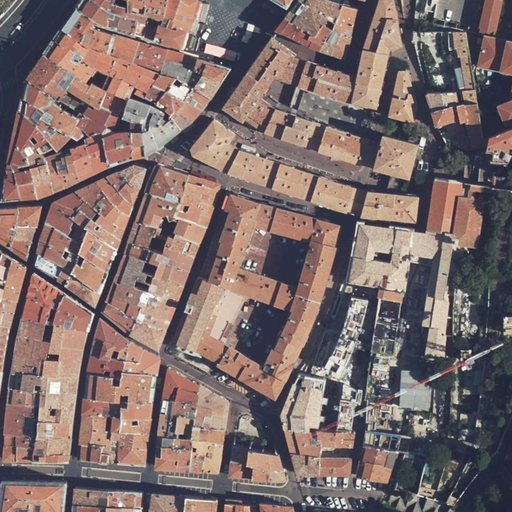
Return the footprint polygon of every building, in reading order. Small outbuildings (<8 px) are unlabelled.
[(148,11),(163,18),(167,0),(81,0),(76,7),(93,19),(102,24),(133,33),(138,14),(145,17),(148,11)] [(168,26),(189,32),(197,0),(167,0),(163,18),(170,21),(168,26)] [(327,151),(364,163),(370,139),(369,139),(352,134),(339,129),(316,122),(294,115),(279,110),(264,99),(271,87),(274,81),(295,89),(300,90),(304,92),(317,96),(352,109),(355,105),(368,109),(376,111),(378,99),(388,55),(391,48),(403,45),(399,27),(394,0),(380,0),(364,47),(358,77),(323,65),(322,66),(296,57),(297,54),(272,37),(265,46),(247,72),(246,74),(224,107),(252,127),(253,125),(255,123),(266,131),(288,138),(327,151)] [(335,28),(343,4),(329,0),(328,0),(301,0),(293,10),(291,13),(286,19),(324,37),(327,25),(335,28)] [(511,0),(421,0),(420,20),(486,34),(479,65),(511,72),(511,70),(511,91),(510,100),(499,105),(506,123),(511,120),(511,0)] [(357,8),(343,4),(335,28),(339,30),(351,35),(355,16),(357,8)] [(69,16),(62,27),(84,37),(135,59),(140,41),(103,31),(91,25),(93,19),(76,7),(69,16)] [(154,39),(159,23),(145,17),(138,14),(133,33),(154,39)] [(324,37),(286,19),(278,29),(307,44),(319,50),(324,37)] [(186,41),(189,32),(168,26),(168,27),(159,23),(154,39),(184,48),(185,45),(186,41)] [(339,30),(335,28),(327,25),(324,37),(319,50),(326,52),(332,54),(339,30)] [(137,91),(146,96),(156,70),(83,38),(84,37),(62,27),(59,31),(44,53),(77,72),(106,90),(128,103),(130,97),(136,82),(140,83),(137,91)] [(348,44),(351,35),(339,30),(332,54),(344,58),(348,44)] [(462,68),(472,66),(466,31),(446,32),(448,50),(455,50),(458,59),(460,59),(462,68)] [(441,47),(440,33),(419,34),(410,34),(412,43),(414,42),(417,51),(441,47)] [(140,41),(135,59),(162,71),(161,73),(176,76),(167,89),(184,99),(185,97),(192,84),(196,71),(201,59),(191,56),(183,54),(140,41)] [(44,53),(36,66),(59,81),(63,74),(72,80),(77,72),(44,53)] [(201,59),(196,71),(222,82),(231,67),(213,62),(201,59)] [(27,78),(84,115),(94,100),(101,104),(106,90),(77,72),(72,80),(63,74),(59,81),(36,66),(34,68),(27,78)] [(466,90),(476,87),(472,66),(462,68),(466,90)] [(156,70),(146,96),(158,102),(157,103),(168,110),(171,113),(170,115),(172,116),(173,118),(183,129),(193,121),(203,109),(185,97),(184,99),(167,89),(176,76),(161,73),(156,70)] [(399,71),(389,116),(397,118),(412,122),(414,123),(415,115),(417,106),(408,70),(399,71)] [(196,71),(192,84),(211,98),(222,82),(196,71)] [(44,122),(79,135),(88,139),(97,137),(96,128),(94,125),(96,122),(84,115),(27,78),(24,93),(23,97),(48,112),(44,122)] [(192,84),(185,97),(203,109),(211,98),(192,84)] [(463,104),(478,101),(476,87),(466,90),(461,90),(463,104)] [(96,128),(97,137),(121,131),(118,126),(120,125),(120,115),(123,115),(128,103),(106,90),(101,104),(94,100),(84,115),(96,122),(94,125),(96,128)] [(431,106),(433,111),(458,105),(455,91),(427,92),(431,106)] [(61,151),(79,135),(44,122),(48,112),(23,97),(22,104),(20,110),(43,125),(39,138),(43,139),(40,161),(53,157),(61,154),(61,151)] [(183,129),(173,118),(168,121),(165,116),(167,112),(152,104),(130,97),(128,103),(123,115),(132,119),(133,131),(146,130),(147,155),(151,152),(155,150),(183,129)] [(484,137),(478,101),(463,104),(459,105),(461,120),(455,122),(461,147),(471,148),(474,149),(480,150),(486,151),(491,134),(484,137)] [(453,146),(461,147),(455,122),(461,120),(459,105),(458,105),(433,111),(436,125),(437,125),(439,129),(447,145),(453,146)] [(10,160),(37,161),(40,161),(43,139),(39,138),(43,125),(20,110),(16,130),(10,160)] [(313,199),(349,211),(357,187),(335,179),(298,167),(277,161),(261,156),(242,150),(233,143),(230,141),(235,133),(215,119),(206,131),(192,148),(194,153),(194,154),(206,160),(211,162),(214,164),(217,165),(229,172),(239,175),(256,181),(261,182),(266,184),(269,185),(303,196),(309,198),(313,199)] [(511,126),(491,134),(486,151),(488,159),(509,161),(511,154),(511,126)] [(133,131),(133,158),(137,158),(147,155),(146,130),(133,131)] [(121,131),(97,137),(98,140),(109,167),(125,161),(133,158),(133,131),(121,131)] [(379,143),(373,166),(383,169),(409,176),(418,144),(400,139),(388,135),(384,134),(381,143),(379,143)] [(370,139),(364,163),(368,165),(373,166),(379,143),(375,141),(370,139)] [(109,167),(98,140),(68,152),(80,180),(101,171),(109,167)] [(68,152),(61,154),(53,157),(54,190),(61,188),(67,185),(80,180),(68,152)] [(40,161),(37,161),(39,196),(44,195),(54,190),(53,157),(40,161)] [(39,196),(37,161),(10,160),(5,185),(2,199),(26,197),(39,196)] [(125,169),(119,172),(129,180),(139,187),(140,184),(147,168),(146,168),(135,164),(125,169)] [(154,177),(148,192),(181,201),(190,174),(179,170),(159,164),(154,177)] [(129,180),(119,172),(108,177),(119,191),(129,180)] [(190,174),(181,201),(176,217),(179,218),(208,227),(215,199),(219,184),(199,177),(190,174)] [(119,191),(108,177),(104,179),(97,182),(110,201),(119,191)] [(434,187),(427,232),(454,236),(462,182),(459,182),(435,178),(434,187)] [(139,187),(129,180),(119,191),(110,201),(129,215),(138,192),(139,187)] [(110,201),(97,182),(82,189),(78,191),(95,213),(110,201)] [(454,236),(427,232),(361,223),(351,279),(381,284),(373,350),(396,352),(407,256),(430,259),(419,355),(442,358),(445,333),(442,332),(446,298),(442,297),(446,264),(450,264),(453,242),(479,244),(487,186),(482,185),(478,184),(475,184),(466,183),(462,182),(454,236)] [(357,187),(349,211),(354,213),(360,214),(366,190),(362,188),(357,187)] [(366,190),(360,214),(363,215),(417,221),(419,195),(405,194),(393,193),(387,193),(369,190),(366,190)] [(95,213),(78,191),(54,202),(50,214),(47,220),(88,231),(90,225),(95,213)] [(181,201),(148,192),(144,202),(137,221),(162,229),(166,231),(171,232),(174,223),(170,222),(172,216),(176,217),(181,201)] [(227,286),(201,354),(244,379),(276,398),(282,387),(285,381),(289,375),(291,371),(292,370),(293,366),(295,362),(298,356),(308,335),(314,319),(329,273),(340,236),(342,228),(344,221),(307,211),(270,202),(269,205),(233,194),(227,192),(218,225),(208,255),(201,276),(199,275),(198,276),(227,286)] [(129,215),(110,201),(95,213),(90,225),(121,238),(125,225),(129,215)] [(19,208),(17,223),(36,226),(41,207),(32,208),(19,208)] [(15,237),(17,223),(19,208),(1,209),(0,211),(0,239),(8,245),(13,247),(15,237)] [(171,232),(176,234),(201,243),(204,235),(208,227),(179,218),(177,224),(174,223),(171,232)] [(88,231),(47,220),(41,238),(39,252),(63,266),(70,247),(79,253),(86,236),(88,231)] [(162,229),(137,221),(136,225),(129,241),(162,253),(166,245),(195,255),(198,248),(201,243),(176,234),(174,239),(169,237),(171,232),(166,231),(164,235),(160,234),(162,229)] [(36,226),(17,223),(15,237),(32,242),(34,234),(36,226)] [(121,238),(90,225),(88,231),(86,236),(117,248),(118,244),(119,241),(121,238)] [(117,248),(86,236),(79,253),(109,271),(111,265),(113,259),(115,253),(117,248)] [(32,242),(15,237),(13,247),(28,258),(32,242)] [(129,241),(125,252),(145,259),(158,264),(162,253),(129,241)] [(166,245),(162,253),(158,264),(155,271),(185,284),(190,268),(195,255),(166,245)] [(71,272),(79,253),(70,247),(63,266),(59,277),(62,280),(67,283),(71,272)] [(0,283),(3,285),(13,259),(4,252),(0,261),(0,283)] [(63,266),(39,252),(36,263),(49,271),(59,277),(63,266)] [(115,279),(132,287),(135,278),(137,279),(145,259),(125,252),(117,273),(115,279)] [(109,271),(79,253),(71,272),(101,291),(107,275),(109,271)] [(2,289),(18,298),(22,282),(26,267),(13,259),(3,285),(2,289)] [(145,259),(137,279),(144,282),(146,276),(153,279),(155,271),(158,264),(145,259)] [(153,279),(150,285),(179,298),(182,291),(185,284),(155,271),(153,279)] [(71,272),(67,283),(72,286),(96,304),(101,291),(71,272)] [(25,309),(24,316),(54,322),(65,293),(49,283),(34,273),(27,303),(25,309)] [(195,352),(201,354),(227,286),(198,276),(172,344),(195,352)] [(135,278),(132,287),(147,293),(150,285),(144,282),(137,279),(135,278)] [(147,293),(132,287),(115,279),(113,285),(107,299),(138,316),(147,293)] [(150,285),(147,293),(138,316),(167,329),(174,311),(179,298),(150,285)] [(16,304),(18,298),(2,289),(0,294),(0,322),(11,325),(14,313),(16,304)] [(65,293),(54,322),(89,329),(90,325),(93,312),(69,296),(65,293)] [(370,300),(351,296),(344,325),(335,347),(324,365),(341,375),(352,353),(361,331),(370,300)] [(138,316),(107,299),(103,309),(122,324),(132,332),(138,316)] [(16,355),(14,370),(47,373),(79,376),(81,362),(82,354),(89,329),(54,322),(24,316),(19,336),(16,355)] [(138,316),(132,332),(141,337),(160,347),(167,329),(138,316)] [(92,353),(88,373),(124,378),(125,368),(131,341),(101,318),(95,342),(92,353)] [(7,347),(11,325),(0,322),(0,369),(3,370),(7,347)] [(131,341),(125,368),(158,374),(158,369),(160,357),(143,348),(131,341)] [(166,385),(164,397),(198,400),(200,384),(196,382),(169,367),(166,385)] [(124,378),(88,373),(85,396),(118,400),(122,400),(122,397),(129,398),(154,402),(158,374),(125,368),(124,378)] [(400,368),(401,408),(432,407),(431,368),(400,368)] [(13,378),(11,386),(46,388),(47,373),(14,370),(13,378)] [(46,388),(44,403),(43,419),(74,421),(75,404),(76,394),(79,376),(47,373),(46,388)] [(299,375),(290,397),(321,399),(322,389),(315,387),(318,381),(307,378),(299,375)] [(198,400),(196,415),(195,422),(226,428),(229,401),(217,395),(200,384),(198,400)] [(376,385),(374,396),(388,398),(390,387),(376,385)] [(10,393),(9,401),(44,403),(46,388),(11,386),(10,393)] [(118,400),(85,396),(85,400),(84,413),(115,416),(116,412),(118,400)] [(163,404),(162,412),(196,415),(198,400),(164,397),(163,404)] [(357,416),(358,401),(321,399),(290,397),(283,414),(327,415),(357,416)] [(122,400),(118,400),(116,412),(152,416),(153,408),(154,402),(129,398),(128,401),(122,400)] [(7,424),(6,433),(38,435),(41,435),(43,419),(44,403),(9,401),(8,409),(7,424)] [(115,416),(84,413),(83,418),(81,442),(112,444),(110,461),(120,462),(146,464),(149,432),(152,416),(116,412),(115,416)] [(196,415),(162,412),(158,431),(158,443),(193,447),(193,438),(195,422),(196,415)] [(283,414),(286,428),(323,429),(327,429),(327,415),(283,414)] [(73,428),(74,421),(43,419),(41,435),(72,436),(72,435),(73,428)] [(193,438),(223,442),(225,435),(226,428),(195,422),(193,438)] [(290,445),(293,452),(321,454),(322,443),(323,429),(286,428),(290,445)] [(323,429),(322,443),(353,445),(355,430),(327,429),(323,429)] [(364,432),(363,445),(396,451),(401,451),(406,452),(428,455),(430,440),(364,432)] [(6,439),(6,444),(37,445),(38,435),(6,433),(6,439)] [(38,435),(37,445),(36,452),(70,452),(71,443),(72,436),(41,435),(38,435)] [(193,438),(193,447),(204,449),(202,470),(218,471),(221,454),(223,442),(193,438)] [(112,444),(81,442),(81,448),(80,458),(99,460),(110,461),(112,444)] [(193,447),(158,443),(156,466),(170,467),(190,469),(193,447)] [(234,450),(232,460),(250,463),(251,447),(235,443),(234,450)] [(37,445),(6,444),(5,459),(20,459),(36,459),(36,452),(37,445)] [(396,451),(363,445),(361,459),(392,465),(396,451)] [(427,461),(419,493),(430,496),(428,496),(448,502),(457,501),(459,494),(459,486),(463,469),(463,462),(459,460),(458,446),(454,462),(440,463),(439,448),(436,459),(427,456),(427,461)] [(193,447),(190,469),(196,469),(202,470),(204,449),(193,447)] [(270,465),(284,467),(282,460),(280,452),(251,447),(250,463),(255,464),(270,465)] [(299,472),(320,473),(321,457),(321,454),(293,452),(294,459),(299,472)] [(321,457),(320,473),(350,473),(352,457),(321,457)] [(390,472),(392,465),(361,459),(360,467),(358,474),(387,480),(390,472)] [(231,475),(254,477),(255,464),(250,463),(232,460),(232,468),(231,475)] [(254,477),(270,478),(270,465),(255,464),(254,477)] [(270,465),(270,478),(285,479),(286,477),(285,473),(284,467),(270,465)] [(1,480),(0,492),(0,511),(25,511),(31,511),(59,511),(64,511),(68,482),(68,481),(45,481),(1,480)] [(117,505),(119,489),(76,486),(75,494),(74,503),(108,505),(117,505)] [(131,490),(119,489),(117,505),(143,507),(143,500),(144,492),(131,490)] [(180,511),(181,495),(153,492),(151,508),(151,511),(175,511),(176,511),(180,511)] [(182,511),(216,511),(217,509),(218,498),(181,495),(180,511),(182,511)] [(255,511),(256,501),(227,499),(226,507),(225,511),(255,511)] [(262,511),(295,511),(295,509),(294,506),(268,503),(262,502),(262,511)] [(106,511),(108,505),(74,503),(73,511),(106,511)]
